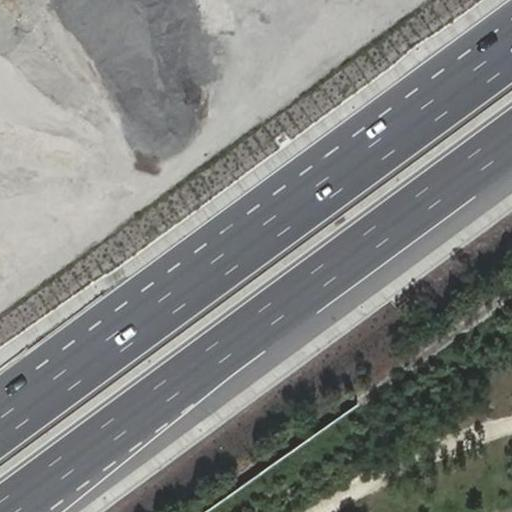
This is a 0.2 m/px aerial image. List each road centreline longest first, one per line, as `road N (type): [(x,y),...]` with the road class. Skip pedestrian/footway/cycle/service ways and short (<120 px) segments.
road 1 (motorway): [(511,57),(0,434)]
road 2 (motorway): [(0,511),(511,139)]
road 3 (unknown): [(0,295),(408,0)]
